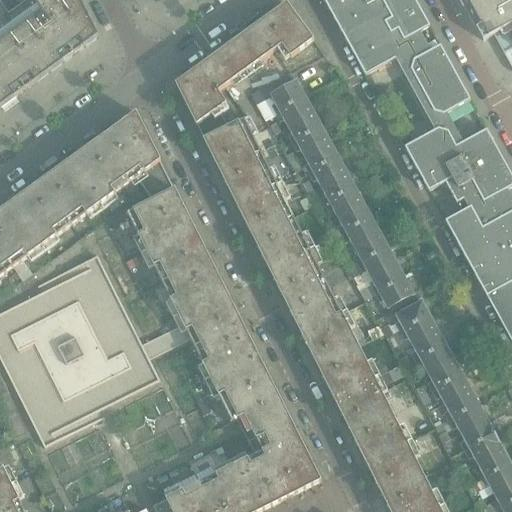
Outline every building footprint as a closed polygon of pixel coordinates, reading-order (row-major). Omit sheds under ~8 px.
[(0,110),(25,92),(98,39),(78,0),(28,0),(7,13),(0,3),(0,110)] [(429,54),(419,35),(430,29),(413,0),(322,0),(365,78),(396,61),(435,133),(405,150),(429,194),(445,185),(456,206),(464,201),(469,210),(445,223),(511,345),(511,202),(507,192),(511,189),(511,179),(486,132),(463,145),(446,116),(470,103),(452,70),(440,48),(429,54)] [(511,26),(511,3),(511,2),(506,4),(504,0),(459,0),(483,43),(493,37),(511,26)] [(314,43),(292,14),(287,6),(225,51),(244,77),(277,52),(286,64),(314,43)] [(499,46),(511,38),(511,26),(493,37),(499,46)] [(511,51),(511,38),(499,46),(504,56),(511,51)] [(226,107),(217,96),(244,77),(225,51),(176,87),(203,142),(230,129),(217,113),(226,107)] [(266,122),(306,101),(297,84),(261,104),(261,105),(257,107),(266,122)] [(287,129),(313,115),(306,101),(266,122),(275,138),(281,135),(278,129),(280,125),(284,123),(287,129)] [(293,147),(322,131),(313,115),(287,129),(291,136),(288,138),(293,147)] [(161,165),(137,116),(96,145),(69,164),(104,212),(118,202),(115,197),(132,185),(161,165)] [(270,172),(261,156),(252,137),(257,135),(250,120),(230,129),(203,142),(236,208),(282,185),(275,170),(270,172)] [(304,160),(330,145),(322,131),(293,147),(297,154),(300,152),(304,160)] [(309,176),(338,161),(330,145),(304,160),(308,166),(305,169),(309,176)] [(297,164),(292,155),(286,158),(292,168),(297,164)] [(320,189),(346,175),(338,161),(309,176),(313,184),(316,182),(320,189)] [(57,239),(87,217),(90,222),(104,212),(69,164),(11,206),(45,255),(60,244),(57,239)] [(302,172),(297,164),(292,168),(296,175),(302,172)] [(161,165),(132,185),(135,190),(140,187),(152,204),(175,192),(161,165)] [(325,207),(355,191),(346,175),(320,189),(314,193),(308,196),(307,199),(308,200),(313,209),(320,221),(326,218),(317,201),(320,199),(325,207)] [(314,193),(308,183),(302,187),(308,196),(314,193)] [(315,249),(307,234),(302,237),(285,202),(290,200),(282,185),(236,208),(269,272),(315,249)] [(363,205),(355,191),(325,207),(329,216),(333,213),(337,219),(363,205)] [(194,230),(179,201),(175,192),(152,204),(127,216),(138,238),(133,241),(141,257),(194,230)] [(313,209),(308,200),(300,204),(305,213),(313,209)] [(341,237),(371,220),(363,205),(337,219),(342,227),(337,229),(341,237)] [(0,284),(0,280),(28,260),(31,265),(45,255),(11,206),(0,213),(0,287),(1,286),(0,284)] [(380,235),(371,220),(341,237),(346,246),(349,244),(353,250),(380,235)] [(231,305),(194,230),(141,257),(148,272),(154,269),(162,286),(171,303),(165,305),(177,330),(178,331),(231,305)] [(338,238),(334,231),(327,235),(332,243),(338,238)] [(358,267),(388,251),(380,235),(353,250),(357,257),(353,259),(358,267)] [(343,247),(338,238),(332,243),(337,251),(343,247)] [(347,314),(340,299),(334,302),(317,267),(322,264),(315,249),(269,272),(301,337),(347,314)] [(388,251),(358,267),(354,269),(349,272),(358,287),(396,266),(388,251)] [(351,262),(346,253),(340,257),(345,266),(351,262)] [(437,260),(434,253),(426,256),(430,263),(437,260)] [(142,265),(138,258),(129,263),(133,270),(142,265)] [(184,344),(178,331),(177,330),(142,347),(97,259),(83,266),(87,274),(0,317),(0,362),(45,451),(55,445),(51,438),(160,383),(149,362),(184,344)] [(374,297),(404,281),(396,266),(358,287),(361,293),(360,294),(365,303),(366,303),(371,300),(373,299),(374,297)] [(413,296),(404,281),(374,297),(378,304),(381,302),(386,311),(413,296)] [(386,342),(430,319),(421,302),(395,319),(398,325),(391,329),(390,327),(380,332),(383,338),(384,338),(386,342)] [(258,359),(245,332),(231,305),(178,331),(184,344),(190,342),(203,367),(197,369),(205,385),(258,359)] [(379,378),(372,363),(367,366),(350,331),(355,329),(347,314),(301,337),(333,401),(379,378)] [(410,348),(438,333),(430,319),(386,342),(391,350),(403,343),(406,341),(410,348)] [(383,338),(380,332),(379,329),(367,335),(372,344),(383,338)] [(415,365),(446,348),(438,333),(410,348),(414,355),(399,362),(404,371),(411,367),(415,365)] [(454,363),(446,348),(415,365),(420,373),(423,371),(426,378),(454,363)] [(494,358),(489,350),(479,355),(483,363),(494,358)] [(297,436),(274,390),(258,359),(205,385),(214,401),(219,399),(232,425),(238,422),(246,437),(252,433),(262,454),(297,436)] [(432,395),(463,378),(454,363),(426,378),(430,385),(427,387),(432,395)] [(416,376),(411,367),(404,371),(409,380),(416,376)] [(401,368),(388,374),(393,384),(406,377),(401,368)] [(412,443),(404,428),(399,430),(382,396),(387,393),(379,378),(333,401),(366,466),(412,443)] [(443,407),(470,392),(463,378),(432,395),(435,402),(438,400),(443,407)] [(427,397),(422,388),(415,392),(420,401),(427,397)] [(213,414),(200,390),(191,395),(203,419),(213,414)] [(448,424),(479,408),(470,392),(443,407),(447,415),(444,417),(448,424)] [(435,412),(427,397),(420,401),(424,409),(428,416),(435,412)] [(487,423),(479,408),(448,424),(452,432),(456,430),(460,438),(487,423)] [(463,454),(495,438),(487,423),(460,438),(456,440),(463,454)] [(447,436),(442,427),(436,431),(440,439),(447,436)] [(8,432),(0,437),(5,445),(13,440),(8,432)] [(250,511),(264,511),(317,485),(321,484),(297,436),(262,454),(248,461),(245,456),(227,465),(250,511)] [(476,467),(503,452),(495,438),(463,454),(468,462),(472,460),(476,467)] [(434,511),(444,508),(437,493),(432,495),(415,461),(419,458),(412,443),(366,466),(388,511),(434,511)] [(23,458),(18,449),(10,453),(15,463),(23,458)] [(480,484),(511,467),(503,452),(476,467),(480,473),(475,475),(480,484)] [(3,471),(0,464),(0,492),(19,484),(10,467),(3,471)] [(467,471),(464,464),(456,469),(459,476),(466,471),(467,471)] [(250,511),(227,465),(213,472),(216,477),(183,494),(180,488),(164,497),(166,501),(152,508),(154,511),(250,511)] [(492,496),(511,485),(511,468),(511,467),(480,484),(467,491),(471,498),(479,494),(483,501),(483,502),(493,497),(492,496)] [(470,478),(466,471),(459,476),(464,485),(471,481),(470,478)] [(22,511),(19,504),(27,500),(19,484),(0,492),(0,511),(22,511)] [(478,511),(499,511),(511,505),(511,485),(492,496),(493,497),(496,503),(487,508),(483,502),(483,501),(475,505),(478,511)]
